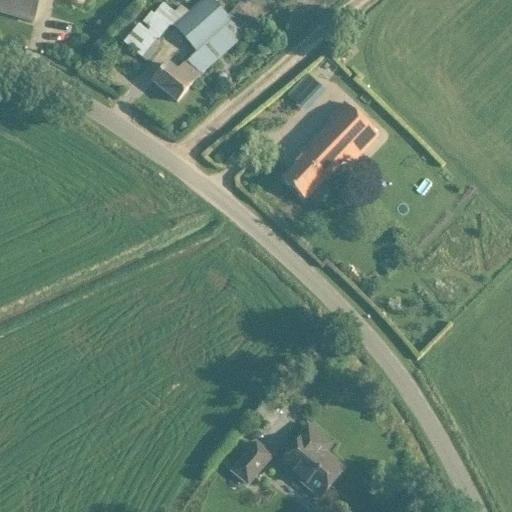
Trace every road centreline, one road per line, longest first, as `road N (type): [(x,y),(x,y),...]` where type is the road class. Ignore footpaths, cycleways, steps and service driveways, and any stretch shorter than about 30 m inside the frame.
road 1 (unclassified): [(469,511),(437,445),(388,373),(253,238),(176,171),(65,93),(0,66)]
road 2 (track): [(176,171),(366,0)]
